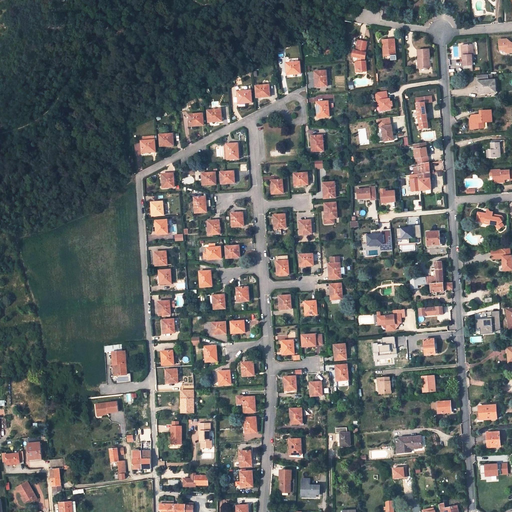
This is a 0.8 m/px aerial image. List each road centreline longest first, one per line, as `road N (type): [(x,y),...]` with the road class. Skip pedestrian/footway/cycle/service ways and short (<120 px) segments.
road 1 (residential): [(156,511),(139,177),(250,119)]
road 2 (residential): [(250,119),(271,399),(262,511)]
road 3 (residential): [(453,200),(473,511)]
road 4 (residential): [(440,32),(453,200)]
